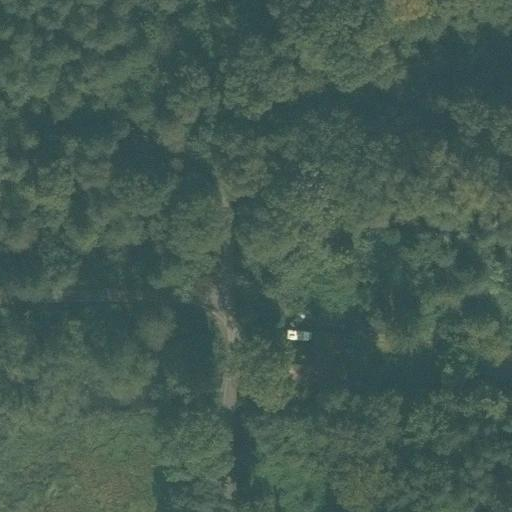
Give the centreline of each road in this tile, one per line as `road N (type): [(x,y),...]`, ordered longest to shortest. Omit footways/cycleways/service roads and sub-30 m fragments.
road 1 (unclassified): [(240,297),(244,84),(291,0)]
road 2 (unclassified): [(0,301),(240,297)]
road 3 (unclassified): [(230,511),(229,403),(240,297)]
